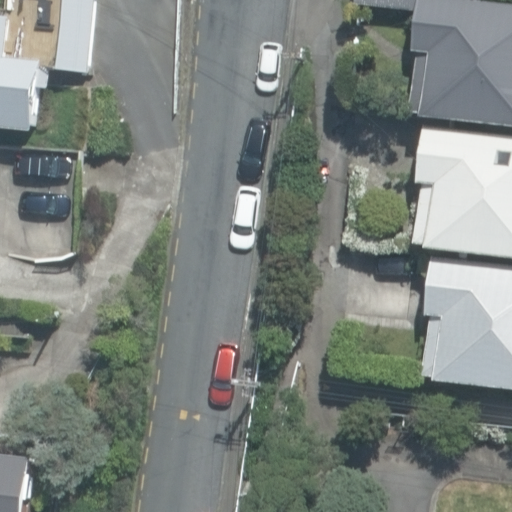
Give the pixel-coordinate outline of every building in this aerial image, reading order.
[(0,131),(39,137),(48,70),(93,76),(102,0),(16,0),(13,20),(0,18),(0,131)] [(411,113),(511,125),(511,5),(467,0),(359,0),(359,6),(423,14),(411,113)] [(511,134),(430,125),(423,183),(428,183),(421,244),(434,245),(434,249),(511,258),(511,134)] [(22,201),(86,203),(88,156),(24,153),(22,201)] [(511,271),(437,264),(426,384),(511,392),(511,271)] [(88,388),(138,392),(141,347),(92,343),(88,388)] [(0,511),(35,511),(43,458),(0,452),(0,511)]
